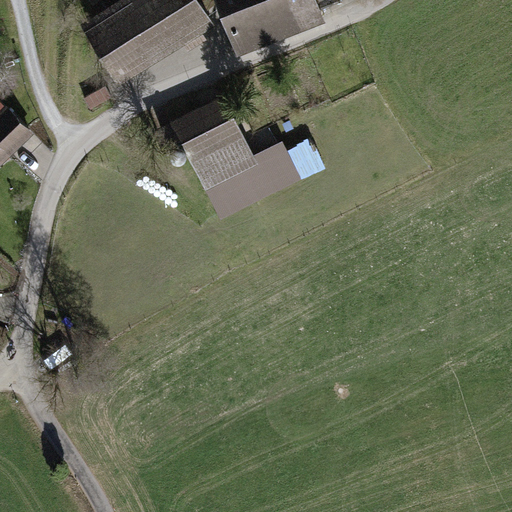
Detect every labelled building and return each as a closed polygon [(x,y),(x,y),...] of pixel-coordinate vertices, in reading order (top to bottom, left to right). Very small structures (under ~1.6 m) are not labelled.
[(204,0),(115,0),(80,22),(117,80),(216,18),(204,0)] [(217,0),(237,52),(301,28),(290,0),(217,0)] [(290,0),(301,28),(324,19),(316,0),(290,0)] [(221,97),(166,125),(217,224),(301,181),(282,143),(252,158),(221,97)] [(0,169),(31,140),(0,107),(0,169)]
